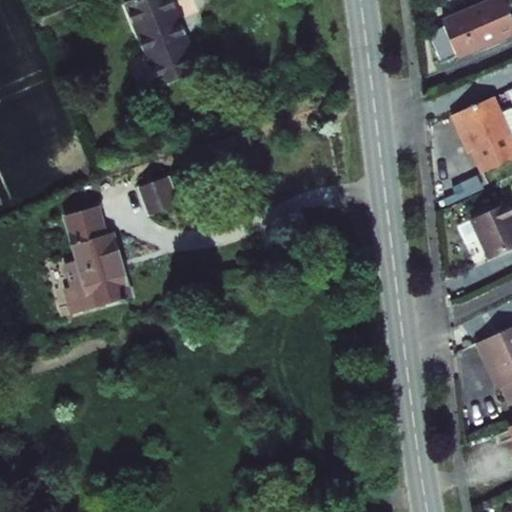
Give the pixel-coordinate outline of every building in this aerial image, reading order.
[(43,28),(83,10),(78,0),(58,0),(35,11),(43,28)] [(134,0),(129,2),(160,83),(208,65),(199,42),(190,46),(172,0),(134,0)] [(511,0),(497,0),(455,18),(472,54),(511,36),(511,0)] [(511,109),(506,97),(464,116),(472,133),(477,131),(497,175),(511,168),(511,109)] [(140,189),(151,216),(181,206),(171,178),(140,189)] [(511,203),(478,219),(496,258),(511,251),(511,203)] [(69,314),(129,299),(113,234),(105,236),(98,208),(66,216),(77,261),(63,264),(69,288),(63,290),(69,314)] [(511,337),(486,350),(493,364),(498,362),(511,393),(511,337)]
